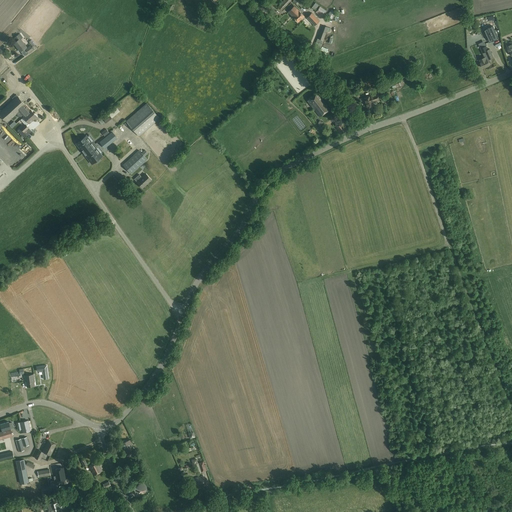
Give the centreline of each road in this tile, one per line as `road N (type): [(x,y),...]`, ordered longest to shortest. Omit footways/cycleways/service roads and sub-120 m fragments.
road 1 (unclassified): [(182,315),(0,51)]
road 2 (tertiary): [(182,315),(268,180),(365,130)]
road 3 (track): [(347,271),(447,244),(402,117)]
road 4 (tertiary): [(365,130),(262,10)]
road 5 (tertiary): [(365,130),(511,73)]
road 6 (tertiary): [(100,427),(120,418),(149,383),(182,315)]
